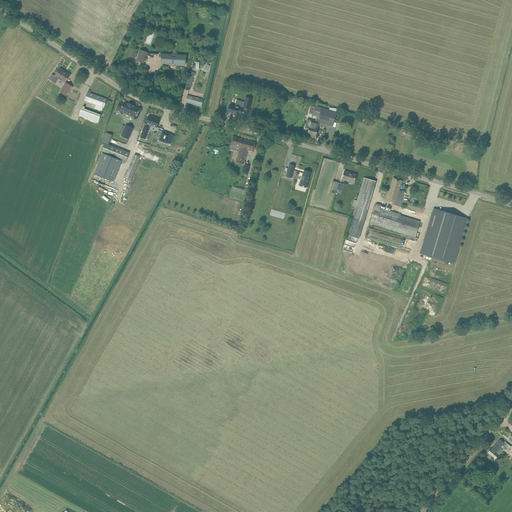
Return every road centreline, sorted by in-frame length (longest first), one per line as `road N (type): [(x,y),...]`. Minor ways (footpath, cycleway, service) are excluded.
road 1 (unclassified): [(511,201),(159,104),(0,8)]
road 2 (tertiary): [(423,511),(500,417)]
